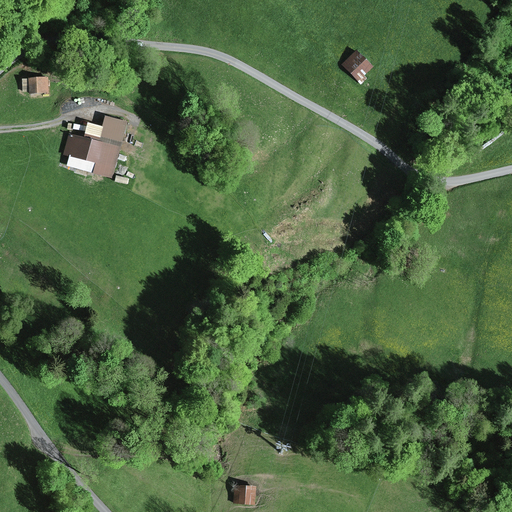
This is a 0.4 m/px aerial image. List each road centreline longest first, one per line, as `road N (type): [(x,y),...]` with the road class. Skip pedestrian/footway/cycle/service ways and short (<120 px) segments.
road 1 (unclassified): [(511,169),(427,178),(202,49),(66,39),(42,42),(0,70)]
road 2 (track): [(52,451),(174,457),(201,481),(232,483)]
road 3 (unclassified): [(0,378),(103,511)]
road 4 (track): [(0,130),(102,110),(141,122)]
